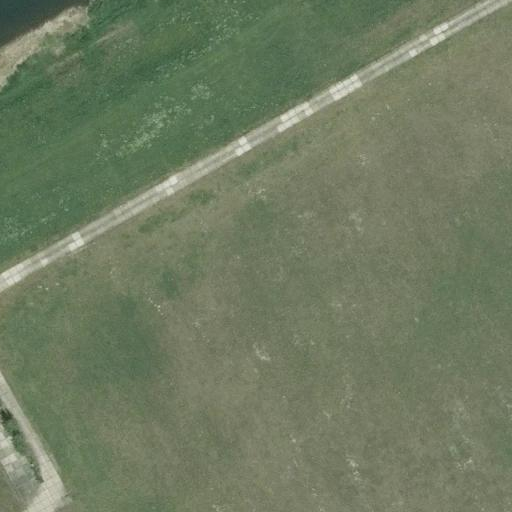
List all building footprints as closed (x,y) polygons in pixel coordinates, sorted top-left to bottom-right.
[(337,265),(406,264),(408,367),(418,390),(491,358),(450,264),(490,264),(445,161),(406,178),(406,200),(388,159),(294,201),(330,200),(312,208),(337,265)] [(488,202),(511,256),(511,198),(506,201),(503,195),(488,202)] [(314,331),(323,349),(337,342),(328,324),(314,331)] [(277,359),(294,377),(314,358),(296,340),(277,359)] [(165,473),(183,462),(176,451),(158,462),(165,473)]
